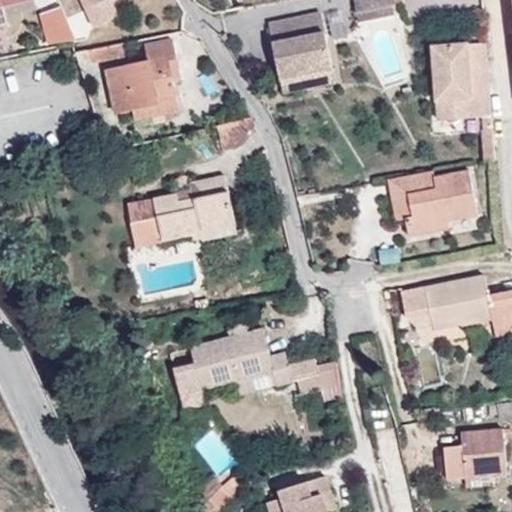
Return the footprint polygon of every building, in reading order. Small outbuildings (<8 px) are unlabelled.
[(28,0),(0,0),(0,26),(2,26),(0,18),(0,7),(5,6),(28,0)] [(394,0),(355,0),(357,12),(392,5),(396,4),(394,0)] [(42,12),(48,40),(75,37),(61,4),(42,12)] [(394,14),(392,5),(357,12),(359,20),(394,14)] [(5,6),(0,7),(0,18),(2,26),(9,24),(5,6)] [(333,70),(321,13),(270,24),(282,80),(333,70)] [(107,70),(116,112),(134,109),(136,120),(180,111),(173,80),(181,79),(173,39),(146,44),(150,61),(107,70)] [(126,57),(123,43),(76,52),(80,66),(126,57)] [(486,43),(434,47),(439,120),(492,116),(486,43)] [(333,70),(282,80),(284,93),(335,82),(333,70)] [(257,127),(251,117),(215,125),(223,152),(244,145),(257,127)] [(478,214),(470,171),(436,178),(434,172),(390,180),(393,196),(409,193),(413,217),(406,218),(407,219),(410,235),(450,227),(448,220),(478,214)] [(204,241),(238,233),(226,175),(191,183),(193,189),(194,198),(179,202),(178,194),(129,204),(138,248),(202,235),(204,241)] [(177,192),(178,194),(179,202),(194,198),(193,189),(177,192)] [(413,217),(409,193),(393,196),(398,220),(407,219),(406,218),(413,217)] [(511,290),(488,295),(484,276),(402,293),(407,316),(417,325),(433,322),(434,328),(462,323),(493,316),(495,326),(511,322),(511,290)] [(493,316),(462,323),(463,332),(495,326),(493,316)] [(511,322),(495,326),(497,337),(511,334),(511,322)] [(271,356),(264,328),(192,347),(196,363),(174,368),(184,407),(207,401),(204,389),(236,381),(274,371),(277,384),(293,381),(290,368),(286,353),(271,356)] [(317,360),(290,368),(293,381),(298,380),(301,394),(324,389),(326,401),(341,397),(336,361),(319,365),(317,360)] [(239,394),(277,384),(274,371),(236,381),(239,394)] [(503,429),(461,432),(466,478),(490,476),(507,474),(503,429)] [(326,475),(280,490),(282,498),(286,511),(328,511),(336,508),(326,475)] [(234,496),(245,487),(235,476),(224,485),(234,496)] [(490,476),(466,478),(466,486),(490,484),(490,476)] [(221,511),(236,497),(234,496),(224,485),(201,507),(206,511),(221,511)] [(286,511),(282,498),(268,502),(270,511),(286,511)]
